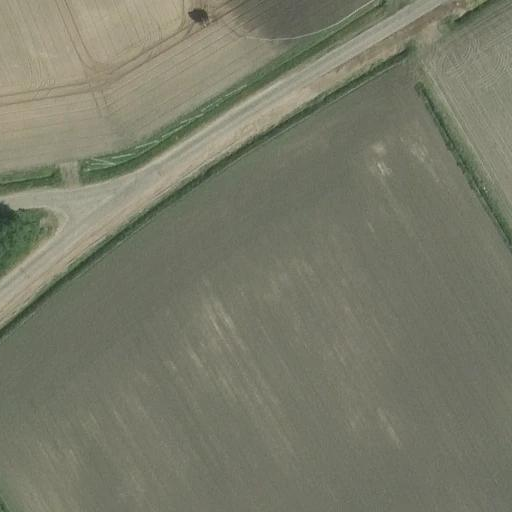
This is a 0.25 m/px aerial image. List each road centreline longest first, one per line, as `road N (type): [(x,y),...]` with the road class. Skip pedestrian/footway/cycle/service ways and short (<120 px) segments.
road 1 (unclassified): [(104,209),(436,0)]
road 2 (unclassified): [(0,298),(104,209)]
